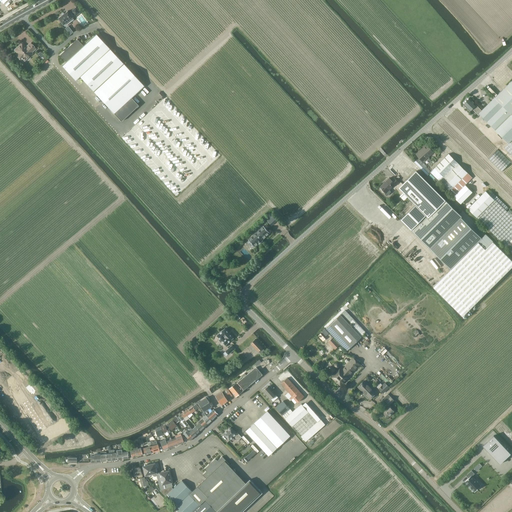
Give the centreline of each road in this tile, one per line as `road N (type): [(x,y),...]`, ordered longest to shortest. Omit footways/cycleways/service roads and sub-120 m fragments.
road 1 (unclassified): [(292,354),(244,305),(244,289),(511,48)]
road 2 (track): [(0,300),(122,198),(0,61)]
road 3 (unclassified): [(458,511),(377,426),(292,354)]
road 4 (unclassified): [(103,465),(193,441),(292,354)]
